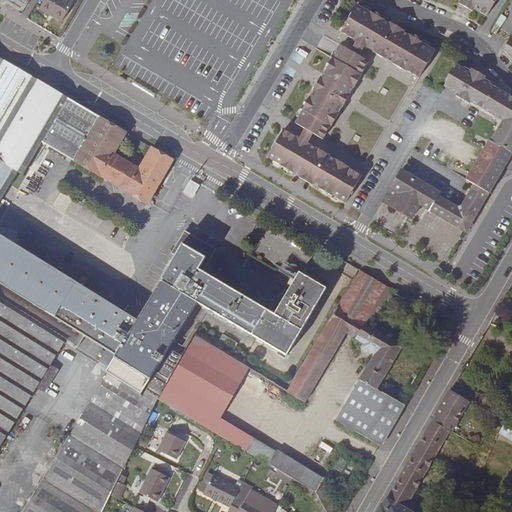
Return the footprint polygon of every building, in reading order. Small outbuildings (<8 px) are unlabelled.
[(73,2),(70,0),(44,0),(40,8),(62,21),(73,2)] [(473,8),(460,0),(458,4),(471,12),(473,8)] [(459,0),(460,0),(473,8),(486,16),(495,0),(459,0)] [(357,4),(341,32),(354,40),(356,42),(364,47),(367,48),(373,51),(373,52),(386,60),(386,59),(392,62),(392,63),(405,71),(406,70),(419,78),(435,50),(422,42),(418,39),(419,37),(414,35),(413,37),(408,34),(408,35),(402,31),(403,30),(390,22),(389,23),(383,20),(384,19),(379,16),(380,15),(376,12),(375,14),(370,11),(370,12),(357,4)] [(499,18),(495,24),(500,26),(503,21),(499,18)] [(500,26),(495,24),(491,30),(496,33),(500,26)] [(511,59),(511,33),(503,49),(511,59)] [(359,55),(364,47),(356,42),(351,51),(359,55)] [(331,126),(339,113),(338,113),(342,106),(343,107),(350,94),(353,87),(354,88),(362,75),(361,74),(369,61),(359,55),(351,51),(341,45),(334,58),(333,58),(330,62),(329,61),(326,66),(328,67),(325,71),(326,72),(322,77),(321,77),(313,90),(314,90),(311,96),(310,96),(307,101),(305,100),(303,104),(305,105),(302,110),(303,110),(295,123),(305,128),(313,133),(323,139),(330,126),(331,126)] [(42,142),(68,98),(0,58),(0,446),(37,387),(50,365),(66,340),(66,339),(0,297),(0,200),(18,171),(23,174),(42,142)] [(511,153),(511,97),(490,84),(463,68),(457,64),(444,86),(457,93),(456,95),(469,103),(470,101),(503,121),(491,140),(503,147),(504,146),(506,147),(505,149),(511,153)] [(485,76),(472,68),(471,71),(464,67),(463,68),(490,84),(490,82),(484,78),(485,76)] [(148,204),(173,160),(152,148),(140,168),(114,153),(126,132),(117,127),(68,98),(42,142),(148,204)] [(308,142),(313,133),(305,128),(300,138),(308,142)] [(346,203),(362,175),(349,168),(349,167),(336,159),(336,160),(329,156),(330,155),(317,147),(316,148),(310,144),(308,142),(300,138),(297,136),(297,137),(284,129),(267,157),(281,164),(280,165),(285,168),(284,169),(288,171),(289,170),(293,172),(294,172),(300,175),(299,177),(305,181),(312,185),(313,183),(319,187),(319,188),(323,190),(322,192),(326,195),(327,193),(332,196),(332,195),(346,203)] [(504,167),(511,153),(505,149),(506,147),(504,146),(503,147),(491,140),(489,139),(466,179),(474,184),(489,193),(504,167)] [(466,232),(489,193),(474,184),(461,206),(458,207),(439,195),(440,192),(401,169),(382,202),(411,219),(419,205),(425,208),(452,224),(466,232)] [(198,186),(191,182),(185,192),(192,195),(198,186)] [(114,259),(121,248),(34,197),(22,218),(84,254),(90,245),(114,259)] [(109,373),(158,401),(160,398),(187,349),(174,341),(197,303),(287,356),(327,288),(300,272),(275,314),(204,272),(217,249),(207,243),(195,236),(185,231),(171,253),(176,256),(161,278),(163,280),(138,320),(128,314),(106,349),(116,356),(109,367),(106,372),(109,373)] [(207,243),(209,240),(197,233),(195,236),(207,243)] [(0,234),(0,297),(66,339),(66,340),(78,347),(85,336),(107,301),(0,234)] [(355,274),(358,269),(350,264),(347,269),(355,274)] [(338,308),(329,322),(347,332),(366,343),(364,346),(375,354),(360,379),(376,389),(377,388),(403,345),(370,326),(392,288),(361,270),(338,309),(338,308)] [(106,349),(128,314),(107,301),(85,336),(106,349)] [(347,332),(329,322),(314,347),(331,358),(347,332)] [(223,334),(215,347),(230,356),(237,343),(223,334)] [(221,435),(256,457),(283,473),(293,479),(300,483),(307,472),(276,453),(277,452),(218,419),(247,366),(230,356),(215,347),(195,335),(187,349),(160,398),(221,435)] [(314,347),(288,391),(287,392),(305,402),(331,358),(314,347)] [(116,356),(106,349),(99,361),(109,367),(116,356)] [(44,392),(58,369),(50,365),(37,387),(44,392)] [(70,435),(125,468),(135,447),(158,401),(109,373),(70,435)] [(381,446),(404,405),(377,388),(376,389),(360,379),(336,420),(381,446)] [(442,404),(433,421),(444,427),(444,428),(449,431),(452,433),(452,432),(469,403),(457,396),(459,392),(452,388),(442,404)] [(507,398),(501,394),(498,401),(503,404),(507,398)] [(487,410),(492,401),(485,397),(480,406),(487,410)] [(492,401),(487,410),(493,413),(498,404),(492,401)] [(433,460),(449,431),(444,428),(444,427),(433,421),(424,435),(415,450),(433,460)] [(511,440),(511,428),(501,422),(497,428),(501,430),(499,433),(511,440)] [(186,441),(167,432),(158,450),(176,460),(186,441)] [(22,511),(102,511),(125,468),(70,435),(22,511)] [(417,488),(433,460),(415,450),(407,464),(399,477),(417,488)] [(157,502),(170,477),(152,468),(140,492),(150,498),(157,502)] [(267,476),(273,480),(277,473),(271,470),(267,476)] [(204,493),(213,475),(208,472),(199,490),(204,493)] [(316,493),(322,482),(307,472),(300,483),(316,493)] [(283,473),(280,478),(290,484),(293,479),(283,473)] [(230,507),(240,488),(214,474),(213,475),(204,493),(230,507)] [(382,505),(377,511),(410,511),(405,509),(417,488),(399,477),(383,506),(382,505)] [(242,485),(252,490),(253,488),(243,482),(242,485)] [(322,482),(316,493),(317,493),(327,511),(335,511),(338,508),(323,482),(322,482)] [(274,511),(278,505),(252,490),(242,485),(240,488),(230,507),(228,511),(227,511),(274,511)] [(119,499),(123,490),(121,489),(116,486),(112,495),(119,499)] [(315,492),(306,487),(304,491),(312,496),(315,492)] [(145,511),(150,498),(140,492),(139,493),(135,505),(145,511)]
